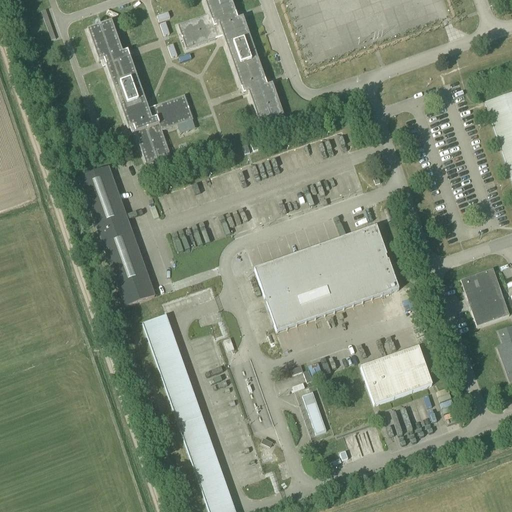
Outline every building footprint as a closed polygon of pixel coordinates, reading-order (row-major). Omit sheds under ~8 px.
[(237,21),(229,0),(202,0),(208,17),(177,28),(181,39),(182,38),(182,40),(181,41),(185,52),(214,42),(216,38),(216,37),(221,36),(242,97),(247,95),(258,127),(269,123),(269,122),(271,121),(271,122),(283,118),(271,86),(266,88),(242,19),(237,21)] [(111,23),(86,31),(98,63),(103,62),(127,130),(132,129),(134,135),(145,166),(170,157),(161,133),(193,122),(184,98),(148,110),(127,52),(122,54),(111,23)] [(511,95),(484,105),(511,186),(511,95)] [(123,310),(155,298),(108,169),(77,180),(123,310)] [(386,264),(384,260),(385,259),(375,230),(253,273),(263,303),(264,302),(266,306),(265,307),(275,336),(397,293),(387,264),(386,264)] [(508,319),(508,318),(492,272),(459,283),(476,330),(508,319)] [(38,323),(38,341),(40,340),(55,340),(58,339),(64,339),(70,353),(70,341),(76,341),(76,350),(79,350),(87,347),(87,330),(84,330),(77,314),(69,314),(72,324),(69,324),(66,318),(56,322),(54,318),(47,318),(56,315),(45,314),(47,320),(38,323)] [(141,327),(206,511),(232,511),(165,319),(141,327)] [(511,328),(497,334),(499,342),(502,348),(496,351),(509,385),(511,384),(511,328)] [(226,355),(233,352),(229,341),(222,344),(226,355)] [(373,408),(431,388),(417,350),(359,370),(373,408)] [(291,378),(302,375),(300,369),(289,373),(291,378)] [(306,386),(311,384),(308,374),(302,376),(306,386)] [(315,438),(325,434),(311,395),(301,399),(315,438)] [(269,450),(271,446),(263,442),(261,446),(269,450)]
